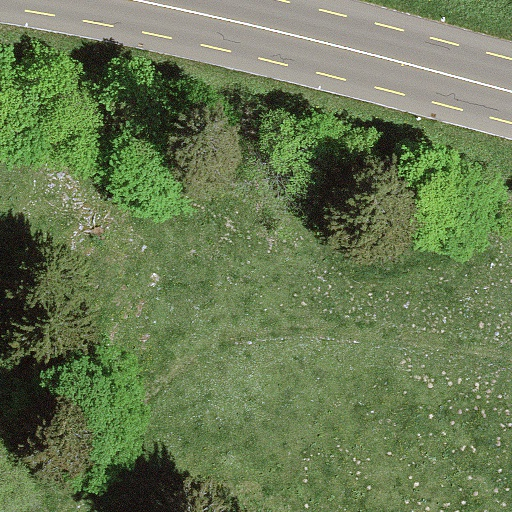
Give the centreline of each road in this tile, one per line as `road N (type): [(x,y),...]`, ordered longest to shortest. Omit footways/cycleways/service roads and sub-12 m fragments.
road 1 (primary): [(511,92),(131,0)]
road 2 (trunk): [(0,313),(128,511)]
